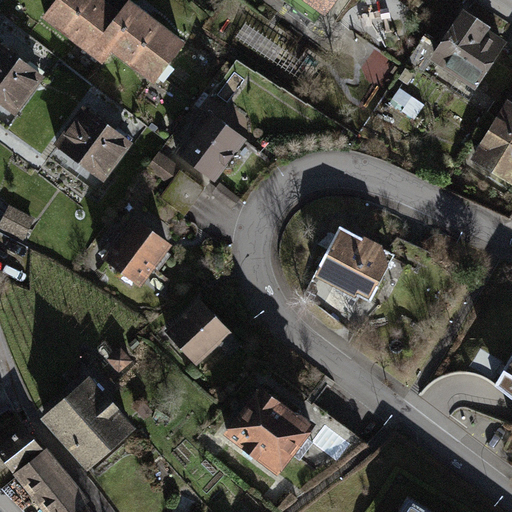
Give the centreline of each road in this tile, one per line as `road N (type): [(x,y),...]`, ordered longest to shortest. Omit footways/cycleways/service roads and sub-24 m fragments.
road 1 (residential): [(511,237),(372,173),(338,167),(278,194),(261,224),(255,266),(273,310),(511,493)]
road 2 (residential): [(0,347),(19,398),(102,511)]
